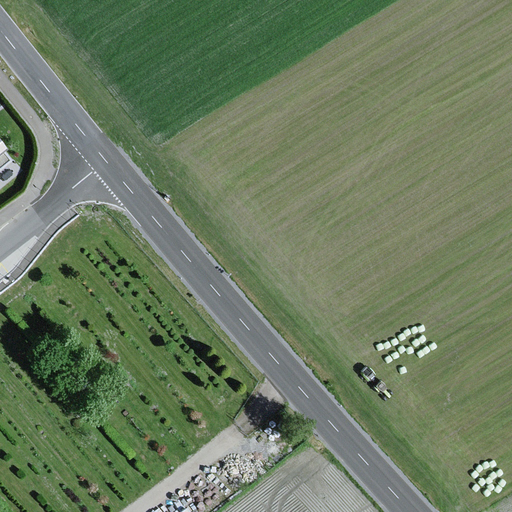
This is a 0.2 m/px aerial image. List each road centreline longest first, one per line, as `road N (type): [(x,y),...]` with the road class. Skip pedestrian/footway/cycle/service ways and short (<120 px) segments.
road 1 (primary): [(411,511),(105,161)]
road 2 (track): [(297,383),(136,511)]
road 3 (primary): [(0,28),(105,161)]
road 4 (residential): [(0,246),(105,161)]
